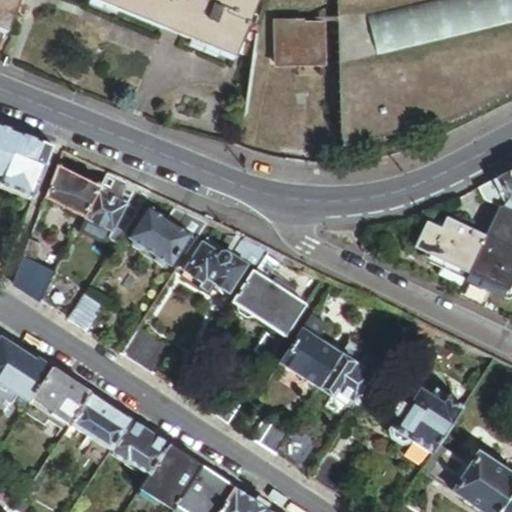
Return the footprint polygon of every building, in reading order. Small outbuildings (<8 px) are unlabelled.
[(0,0),(0,57),(23,0),(0,0)] [(238,64),(240,58),(106,2),(100,0),(94,0),(93,3),(105,8),(238,64)] [(100,0),(106,2),(240,58),(264,0),(100,0)] [(511,92),(511,0),(339,0),(341,131),(346,148),(456,121),(511,92)] [(277,66),(325,66),(325,20),(277,22),(277,66)] [(52,149),(0,128),(0,187),(32,201),(52,149)] [(44,200),(83,219),(98,192),(100,188),(56,168),(44,200)] [(511,172),(480,190),(486,201),(500,208),(511,213),(511,172)] [(128,184),(107,174),(100,188),(98,192),(116,200),(121,188),(125,190),(128,184)] [(121,188),(116,200),(119,202),(123,195),(125,190),(121,188)] [(98,192),(83,219),(86,220),(110,232),(111,233),(126,205),(119,202),(116,200),(98,192)] [(126,205),(132,208),(135,201),(123,195),(119,202),(126,205)] [(111,233),(110,232),(110,234),(113,237),(119,240),(129,225),(138,211),(132,208),(126,205),(111,233)] [(129,225),(135,229),(148,210),(142,206),(138,211),(129,225)] [(206,222),(176,208),(166,222),(179,230),(186,220),(203,227),(206,222)] [(511,288),(511,285),(511,213),(500,208),(488,232),(451,214),(445,224),(431,218),(414,249),(425,255),(507,295),(511,288)] [(148,210),(135,229),(127,240),(132,243),(164,264),(170,268),(184,246),(190,237),(179,230),(166,222),(148,210)] [(110,232),(86,220),(81,229),(110,243),(113,237),(110,234),(110,232)] [(195,241),(204,228),(203,227),(186,220),(179,230),(190,237),(195,241)] [(184,246),(190,249),(195,241),(190,237),(184,246)] [(219,254),(221,251),(205,240),(202,245),(218,256),(219,254)] [(229,240),(221,251),(219,254),(218,256),(220,254),(221,254),(222,254),(222,253),(223,253),(223,254),(224,254),(225,254),(226,255),(232,258),(240,246),(229,240)] [(28,241),(22,258),(32,263),(41,246),(28,241)] [(190,249),(177,269),(183,272),(201,244),(195,241),(190,249)] [(164,264),(132,243),(131,245),(131,247),(161,267),(162,267),(162,266),(163,266),(164,264)] [(201,244),(183,272),(202,285),(205,280),(228,294),(245,267),(232,258),(226,255),(225,254),(224,254),(223,254),(223,253),(222,253),(222,254),(221,254),(220,254),(218,256),(202,245),(201,244)] [(259,255),(240,246),(232,258),(245,267),(250,270),(251,269),(259,255)] [(505,300),(507,295),(425,255),(422,261),(505,300)] [(39,303),(53,276),(54,274),(32,263),(22,258),(11,285),(39,303)] [(233,298),(250,270),(245,267),(228,294),(233,298)] [(304,306),(252,270),(232,303),(283,339),(304,306)] [(75,290),(53,276),(39,303),(54,313),(61,302),(66,305),(75,290)] [(104,305),(85,293),(66,321),(85,333),(104,305)] [(324,327),(309,317),(300,331),(315,341),(324,327)] [(409,325),(398,341),(420,354),(432,336),(409,325)] [(153,341),(137,330),(120,356),(136,367),(153,341)] [(315,341),(300,331),(278,364),(316,390),(338,356),(315,341)] [(0,374),(15,351),(0,341),(0,374)] [(170,352),(153,341),(136,367),(153,378),(170,352)] [(374,378),(381,366),(346,343),(338,355),(369,375),(374,378)] [(50,370),(37,362),(35,365),(15,351),(0,374),(0,387),(27,405),(30,401),(50,370)] [(338,356),(316,390),(331,400),(335,394),(351,404),(369,375),(338,355),(338,356)] [(88,396),(50,370),(30,401),(50,414),(49,417),(67,429),(68,427),(88,396)] [(355,407),(374,378),(369,375),(351,404),(355,407)] [(399,389),(408,395),(414,384),(406,379),(399,389)] [(435,447),(461,407),(442,395),(439,400),(414,384),(408,395),(387,428),(389,429),(389,430),(390,435),(399,441),(400,441),(406,441),(407,441),(430,455),(435,447)] [(226,386),(207,413),(226,426),(244,398),(226,386)] [(128,422),(88,396),(68,427),(108,453),(128,422)] [(289,432),(289,431),(274,421),(257,446),(273,456),(289,432)] [(167,447),(128,422),(108,453),(109,457),(123,466),(127,465),(147,478),(167,447)] [(289,432),(273,456),(288,466),(304,442),(289,432)] [(419,471),(430,455),(407,441),(406,441),(400,441),(395,449),(396,456),(419,471)] [(200,469),(167,447),(147,478),(146,481),(163,492),(155,504),(167,511),(171,511),(173,510),(184,492),(200,469)] [(449,493),(467,467),(435,447),(430,455),(419,471),(419,473),(449,493)] [(467,467),(449,493),(477,511),(498,511),(511,491),(511,477),(476,454),(467,467)] [(339,463),(325,455),(309,480),(323,489),(339,465),(339,463)] [(218,511),(233,490),(200,469),(184,492),(195,499),(192,503),(204,511),(206,507),(214,511),(218,511)] [(146,481),(138,493),(155,504),(163,492),(146,481)] [(413,484),(400,504),(411,511),(424,492),(413,484)] [(233,490),(218,511),(265,511),(266,511),(233,490)] [(511,511),(511,491),(498,511),(511,511)] [(195,499),(184,492),(173,510),(175,511),(214,511),(206,507),(204,511),(192,503),(195,499)] [(400,504),(399,503),(393,511),(413,511),(411,511),(400,504)]
